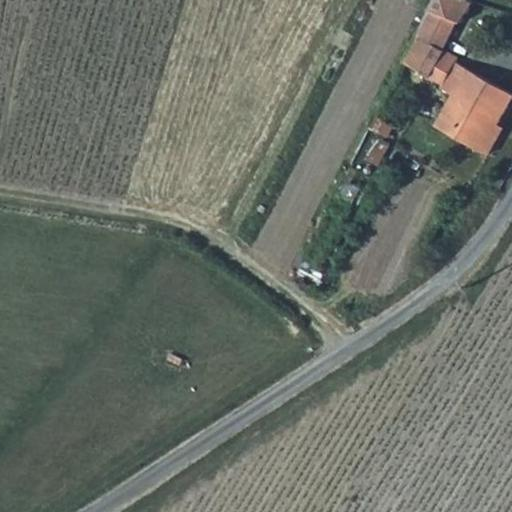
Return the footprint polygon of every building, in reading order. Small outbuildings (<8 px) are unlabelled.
[(437,125),(490,155),(506,129),(499,125),(511,102),(511,91),(457,62),(460,58),(446,51),(475,1),(470,0),(436,0),(417,35),(404,62),(431,79),(432,76),(443,83),(441,87),(454,95),(437,125)] [(370,128),(389,138),(397,122),(379,113),(370,128)] [(365,156),(380,164),(392,142),(376,134),(365,156)] [(346,179),(352,183),(359,170),(353,166),(346,179)] [(347,211),(351,213),(364,189),(352,183),(346,179),(333,204),(347,211)] [(305,258),(319,265),(347,211),(333,204),(305,258)]
